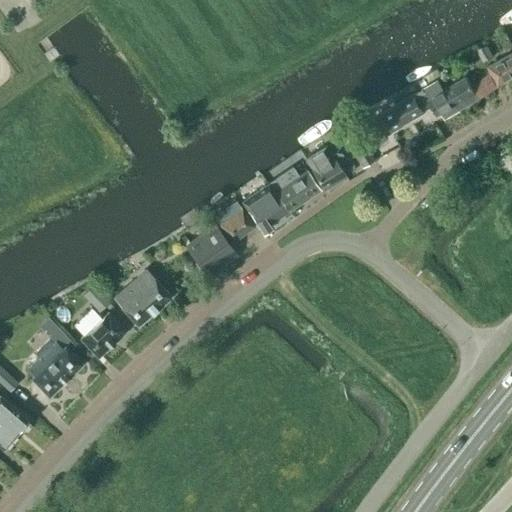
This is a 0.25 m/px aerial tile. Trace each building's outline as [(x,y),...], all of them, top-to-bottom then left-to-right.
[(481,48),(476,51),(482,62),(492,57),(486,45),(483,47),(481,48)] [(506,81),(511,77),(511,53),(496,62),(506,81)] [(465,76),(449,86),(462,109),(479,99),(497,86),(489,74),(470,85),(465,76)] [(413,93),(378,113),(389,133),(424,113),(421,107),(429,103),(437,115),(442,113),(445,118),(462,109),(449,86),(442,90),(437,81),(421,90),(413,95),(413,93)] [(378,127),(364,135),(371,147),(385,138),(383,136),(381,133),(378,127)] [(361,138),(350,145),(362,167),(373,160),(361,138)] [(336,152),(332,155),(326,144),(304,158),(324,190),(346,177),(339,166),(343,164),(344,159),(341,153),(336,152)] [(295,178),(290,169),(267,184),(286,212),(320,189),(307,170),(295,178)] [(270,226),(269,224),(286,212),(267,184),(245,199),(251,208),(247,210),(262,232),(270,226)] [(219,224),(232,242),(253,226),(241,209),(219,224)] [(186,245),(208,277),(237,256),(214,224),(186,245)] [(156,308),(170,296),(154,277),(153,278),(145,269),(113,297),(121,306),(120,306),(137,325),(151,313),(156,308)] [(93,284),(82,294),(98,311),(109,301),(93,284)] [(125,331),(108,312),(80,339),(97,357),(125,331)] [(47,334),(54,341),(51,343),(47,339),(34,351),(38,356),(26,368),(34,375),(31,378),(48,396),(81,363),(65,346),(69,342),(54,326),(47,334)] [(0,383),(0,384),(7,390),(16,381),(0,365),(0,383)] [(26,421),(28,420),(0,396),(0,446),(3,449),(19,429),(23,429),(27,425),(26,421)]
